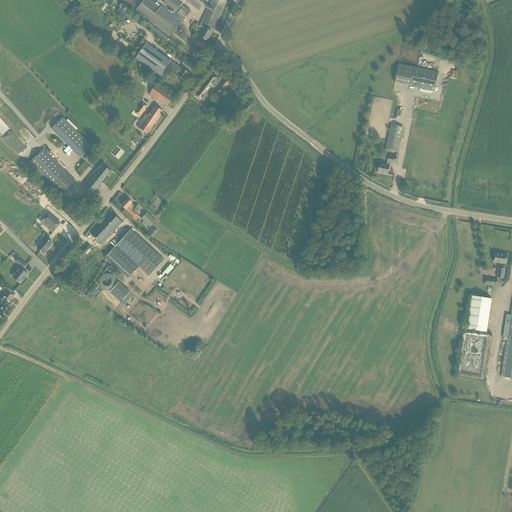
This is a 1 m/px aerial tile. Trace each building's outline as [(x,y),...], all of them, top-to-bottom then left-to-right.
[(161,5),(159,7),(149,0),(144,0),(136,10),(149,21),(146,24),(167,41),(170,37),(193,56),(192,58),(195,61),(198,57),(195,55),(200,48),(176,30),(182,23),(181,22),(183,20),(184,20),(191,11),(176,0),(165,0),(163,3),(175,13),(174,15),(161,5)] [(183,0),(183,1),(187,4),(188,2),(198,11),(207,0),(183,0)] [(200,38),(202,38),(206,41),(209,35),(210,36),(212,32),(208,31),(210,27),(214,28),(227,1),(223,0),(211,0),(199,26),(205,29),(200,38)] [(167,66),(175,72),(179,75),(178,77),(183,81),(188,73),(183,69),(182,71),(178,68),(179,67),(146,43),(135,58),(160,76),(167,66)] [(421,53),(445,60),(447,54),(423,46),(421,53)] [(395,83),(434,91),(438,72),(399,64),(395,83)] [(211,74),(195,96),(204,102),(209,94),(207,93),(212,86),(215,88),(220,81),(211,74)] [(220,95),(229,85),(231,82),(226,78),(216,92),(220,95)] [(155,86),(152,91),(149,95),(156,100),(157,99),(166,105),(172,97),(155,86)] [(443,184),(459,90),(454,90),(443,88),(439,111),(437,111),(425,186),(431,187),(432,183),(443,184)] [(415,94),(401,175),(418,178),(431,104),(430,103),(431,97),(415,94)] [(135,113),(140,117),(147,106),(142,103),(135,113)] [(137,128),(143,131),(147,134),(163,111),(155,106),(148,116),(146,115),(137,128)] [(51,129),(80,157),(91,146),(62,118),(51,129)] [(391,125),(387,144),(386,143),(384,151),(390,152),(391,149),(399,150),(403,128),(391,125)] [(29,164),(51,186),(61,195),(75,181),(65,171),(43,149),(29,164)] [(379,164),(379,168),(378,172),(388,175),(390,163),(396,164),(397,159),(397,158),(388,156),(387,162),(386,166),(379,164)] [(83,185),(89,190),(93,193),(111,172),(102,164),(98,169),(97,168),(83,185)] [(127,199),(121,205),(126,210),(134,216),(133,218),(136,221),(137,220),(139,222),(142,219),(132,210),(135,207),(132,204),(132,203),(127,199)] [(55,219),(45,211),(38,220),(41,222),(43,220),(49,225),(47,228),(50,230),(52,227),(48,224),(53,218),(55,219)] [(147,213),(141,219),(150,227),(156,221),(147,213)] [(113,214),(93,236),(102,245),(122,222),(113,214)] [(153,238),(158,231),(153,227),(148,234),(153,238)] [(164,261),(131,230),(116,246),(149,276),(164,261)] [(37,249),(44,254),(52,243),(48,240),(50,237),(44,233),(42,235),(46,238),(37,249)] [(138,267),(116,246),(105,258),(107,259),(106,261),(110,264),(111,263),(127,278),(138,267)] [(495,253),(494,258),(493,262),(501,264),(501,268),(498,268),(497,278),(503,279),(505,269),(504,269),(505,264),(506,264),(507,255),(503,254),(502,255),(500,254),(495,253)] [(26,265),(19,258),(16,262),(23,269),(26,265)] [(112,264),(109,267),(116,273),(119,270),(112,264)] [(17,275),(14,279),(21,284),(26,278),(25,277),(27,275),(28,275),(20,268),(15,274),(17,275)] [(484,285),(498,287),(498,280),(485,278),(484,285)] [(0,317),(1,318),(15,294),(8,290),(9,287),(5,284),(3,287),(7,290),(0,302),(0,317)] [(126,297),(115,287),(110,292),(121,302),(126,297)] [(472,296),(468,321),(466,329),(486,332),(491,299),(472,296)] [(503,337),(507,338),(501,376),(511,378),(511,307),(511,315),(506,315),(503,337)]
